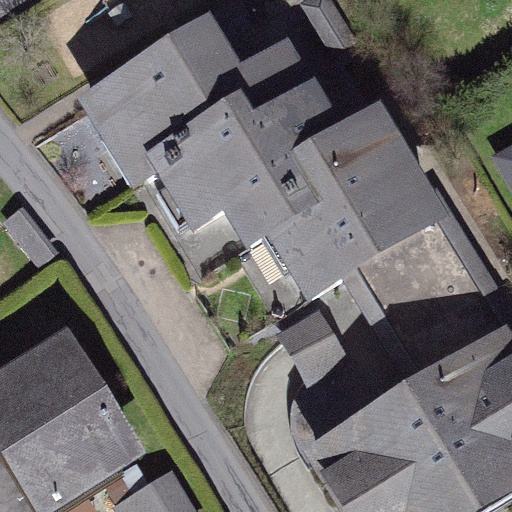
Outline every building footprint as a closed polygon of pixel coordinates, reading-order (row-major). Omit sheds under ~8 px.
[(210,34),(77,115),(133,207),(153,194),(192,259),(223,240),(246,279),(273,263),(308,322),(319,315),(365,288),(441,241),(446,238),(380,130),(343,153),(286,59),(242,86),(210,34)] [(511,160),(489,174),(511,212),(511,160)] [(428,391),(306,466),(333,511),(510,511),(511,511),(511,354),(441,241),(365,288),(428,391)] [(319,315),(308,322),(277,342),(308,393),(351,367),(319,315)] [(69,345),(0,383),(0,466),(25,511),(39,511),(133,459),(69,345)] [(178,511),(170,497),(139,511),(178,511)]
